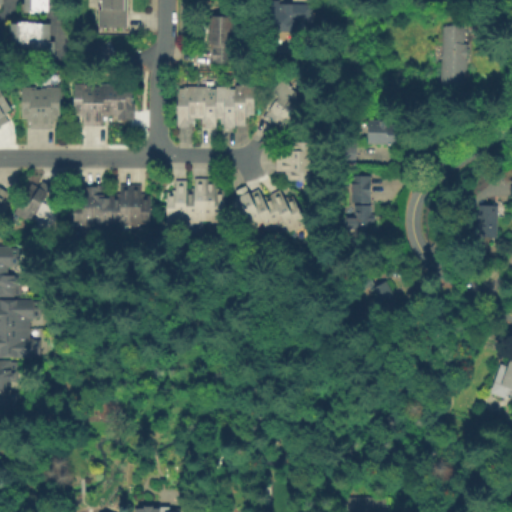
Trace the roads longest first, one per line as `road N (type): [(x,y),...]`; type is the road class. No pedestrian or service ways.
road 1 (tertiary): [(511,123),(426,184),(412,221),(431,264),(511,315)]
road 2 (residential): [(156,157),(0,157)]
